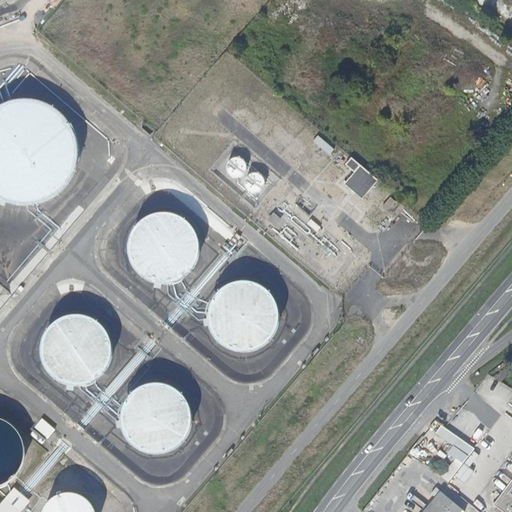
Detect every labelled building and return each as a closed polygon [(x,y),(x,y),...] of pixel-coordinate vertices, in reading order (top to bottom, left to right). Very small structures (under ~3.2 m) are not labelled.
[(31,101),(20,101),(11,103),(9,103),(5,105),(0,107),(0,198),(2,200),(16,205),(27,206),(33,204),(37,204),(45,202),(55,197),(60,192),(70,181),(76,168),(78,157),(77,146),(72,129),(65,119),(52,108),(38,102),(31,101)] [(239,158),(237,158),(235,158),(232,159),(229,161),(228,163),(227,167),(226,169),(227,171),(228,173),(230,176),(232,177),(234,178),(236,179),(238,179),(239,178),(243,177),(244,176),(246,172),(247,170),(247,167),(246,164),(246,163),(243,160),(241,159),(239,158)] [(355,173),(345,185),(351,190),(349,193),(353,196),(355,194),(362,200),(378,181),(351,159),(346,165),(348,168),(346,171),(349,173),(351,171),(355,173)] [(258,174),(255,173),(251,174),(249,175),(248,176),(246,179),(245,182),(245,185),(246,188),(248,191),(249,192),(251,193),(254,194),(255,194),(256,194),(258,194),(260,193),(262,192),(264,190),(265,188),(266,186),(266,184),(266,182),(264,178),(262,176),(260,174),(258,174)] [(315,209),(301,197),(300,199),(304,203),(303,205),(298,201),(295,204),(309,216),(315,209)] [(336,260),(344,251),(336,244),(338,241),(329,234),(327,236),(322,232),(321,234),(290,208),(291,206),(285,200),(276,211),(328,253),(327,255),(330,257),(331,256),(336,260)] [(267,221),(276,228),(282,221),(274,213),(267,221)] [(170,214),(158,214),(151,216),(146,219),(139,225),(134,230),(132,235),(130,242),(129,252),(130,256),(132,263),(137,272),(142,277),(151,282),(158,284),(168,284),(170,284),(173,283),(175,283),(181,279),(186,277),(191,272),(196,263),(199,256),(199,251),(199,242),(196,235),(194,230),(189,225),(179,217),(170,214)] [(301,237),(287,225),(277,237),(297,254),(301,249),(295,244),(301,237)] [(250,283),(238,283),(231,285),(220,291),(213,301),(211,304),(210,308),(210,309),(209,313),(209,315),(209,319),(209,320),(210,327),(213,334),(216,338),(222,345),(231,350),(238,352),(245,353),(253,352),(262,348),(266,345),(273,338),(276,332),(279,320),(279,313),(276,303),(273,297),(264,288),(255,284),(250,283)] [(78,316),(68,317),(61,319),(55,323),(48,330),(45,335),(42,344),(41,353),(43,361),(45,368),(48,372),(53,377),(63,384),(73,386),(77,386),(80,386),(81,386),(90,384),(94,381),(100,377),(105,372),(110,363),(112,353),(111,344),(109,337),(105,330),(98,323),(92,319),(85,317),(78,316)] [(163,385),(155,384),(148,385),(137,390),(131,395),(127,401),(124,407),(124,408),(122,412),(122,416),(122,424),(122,425),(124,434),(131,444),(137,449),(146,453),(155,455),(163,454),(170,452),(176,449),(182,444),(189,434),(191,424),(192,417),(190,407),(186,401),(183,397),(176,390),(172,388),(163,385)] [(42,418),(34,427),(48,438),(56,429),(42,418)] [(17,430),(7,422),(0,419),(0,486),(5,485),(7,483),(13,479),(17,475),(18,474),(21,470),(23,463),(25,455),(24,446),(22,439),(17,430)] [(441,425),(436,433),(453,445),(469,456),(475,449),(445,427),(441,425)] [(469,456),(453,445),(447,453),(455,458),(464,463),(469,456)] [(464,463),(455,458),(450,466),(444,462),(436,473),(449,482),(464,463)] [(441,492),(441,491),(428,480),(426,483),(441,492)] [(435,499),(441,492),(426,483),(422,488),(435,499)] [(0,505),(0,511),(20,511),(24,508),(30,501),(15,488),(10,493),(7,497),(0,505)] [(96,511),(95,507),(89,499),(81,494),(72,491),(62,492),(54,496),(48,501),(47,503),(43,511),(42,511),(96,511)] [(441,491),(441,492),(435,499),(425,511),(464,511),(465,511),(441,491)] [(502,511),(511,511),(511,491),(508,496),(505,494),(496,507),(502,511)]
